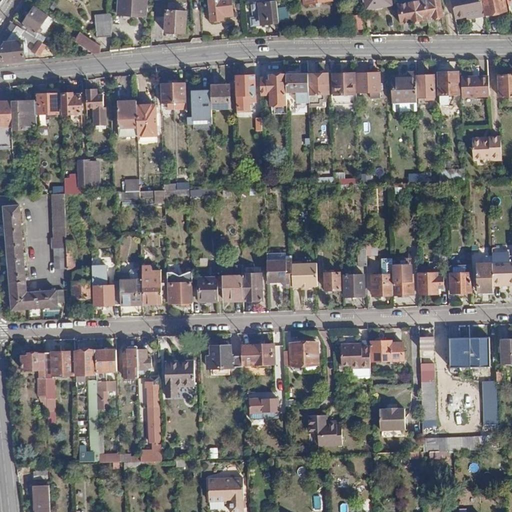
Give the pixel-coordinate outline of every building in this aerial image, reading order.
[(145,0),(117,0),(117,15),(144,17),(145,0)] [(208,0),(211,20),(223,19),(223,13),(232,12),(230,0),(208,0)] [(253,16),(250,16),(250,26),(261,26),(261,23),(278,22),(276,2),(261,3),(258,0),(255,1),(253,3),(253,16)] [(390,0),(366,0),(368,9),(392,4),(390,0)] [(410,0),(411,5),(398,7),(401,26),(428,21),(424,2),(423,0),(410,0)] [(438,0),(435,0),(424,2),(428,21),(441,19),(438,0)] [(451,0),(455,17),(478,13),(479,16),(484,14),(480,0),(451,0)] [(482,0),(486,14),(505,10),(503,0),(482,0)] [(166,2),(158,2),(157,16),(165,16),(165,32),(184,33),(186,11),(166,10),(166,2)] [(33,6),(18,28),(32,36),(46,15),(33,6)] [(288,7),(279,8),(281,20),(289,18),(288,7)] [(362,14),(350,16),(353,30),(365,28),(362,14)] [(110,18),(93,16),(92,35),(109,35),(110,18)] [(18,28),(10,22),(0,37),(0,39),(4,42),(1,46),(1,61),(23,60),(23,45),(18,45),(25,36),(38,45),(34,51),(40,55),(46,46),(32,36),(18,28)] [(99,46),(80,33),(74,40),(95,53),(99,46)] [(511,71),(499,72),(499,91),(511,91),(511,71)] [(458,73),(439,73),(440,91),(458,90),(458,73)] [(309,75),(309,89),(324,89),(329,89),(329,74),(309,75)] [(335,91),(332,91),(332,101),(358,100),(358,90),(356,90),(355,74),(334,75),(335,91)] [(357,74),(358,90),(358,92),(373,91),(373,97),(381,97),(381,74),(357,74)] [(309,75),(286,76),(286,89),(296,89),(296,100),(309,99),(309,89),(309,75)] [(433,75),(416,76),(417,91),(434,90),(433,75)] [(267,79),(260,79),(261,95),(270,95),(271,108),(273,108),(273,114),(287,114),(287,94),(285,94),(284,76),(270,76),(270,81),(267,81),(267,79)] [(407,79),(393,79),(393,102),(417,102),(417,91),(416,76),(407,76),(407,79)] [(488,76),(461,77),(462,97),(489,96),(488,76)] [(254,78),(238,78),(239,108),(247,108),(246,103),(255,103),(254,78)] [(211,86),(211,92),(212,116),(228,115),(227,86),(211,86)] [(73,87),(62,88),(63,109),(81,108),(81,92),(72,91),(73,87)] [(96,88),(85,88),(86,107),(94,107),(95,125),(106,124),(106,108),(103,107),(103,94),(97,95),(96,88)] [(174,88),(161,89),(162,107),(175,107),(174,88)] [(180,88),(174,88),(175,107),(186,106),(185,88),(180,88)] [(211,92),(194,93),(194,125),(212,125),(212,116),(211,92)] [(56,95),(38,95),(38,116),(57,115),(56,95)] [(0,99),(0,142),(12,143),(10,100),(0,99)] [(32,99),(12,100),(13,124),(33,124),(32,99)] [(136,101),(117,101),(118,125),(137,125),(136,106),(136,101)] [(154,105),(136,106),(137,125),(137,135),(156,135),(154,105)] [(261,113),(250,113),(250,127),(262,127),(261,113)] [(498,138),(488,138),(488,142),(471,142),(471,159),(499,159),(498,138)] [(89,166),(78,166),(78,186),(89,186),(89,166)] [(101,166),(89,166),(89,186),(101,187),(101,166)] [(345,179),(345,173),(336,173),(337,184),(356,184),(356,178),(345,179)] [(146,204),(165,204),(165,191),(140,192),(139,179),(125,180),(126,193),(121,193),(121,203),(146,202),(146,204)] [(188,182),(177,183),(177,198),(189,197),(188,182)] [(192,198),(204,196),(202,189),(191,191),(192,198)] [(64,193),(52,194),(52,205),(65,205),(64,193)] [(18,205),(2,207),(13,310),(58,306),(58,302),(64,302),(63,290),(27,293),(18,205)] [(65,215),(65,205),(52,205),(52,215),(65,215)] [(65,215),(52,215),(53,227),(65,226),(65,215)] [(65,237),(65,226),(53,227),(54,238),(65,237)] [(372,233),(367,233),(367,249),(367,254),(378,254),(378,242),(373,243),(372,233)] [(66,239),(65,237),(54,238),(51,238),(51,248),(54,248),(66,248),(66,239)] [(66,267),(66,248),(54,248),(54,268),(66,267)] [(446,250),(438,250),(439,263),(447,263),(446,250)] [(283,287),(293,286),(292,261),(292,257),(286,257),(286,260),(267,261),(267,282),(283,282),(283,287)] [(373,297),(393,296),(392,257),(382,257),(382,274),(373,274),(373,297)] [(410,257),(392,257),(393,296),(413,295),(413,273),(411,273),(410,257)] [(301,261),(292,261),(293,286),(293,287),(318,285),(317,263),(303,263),(301,261)] [(511,262),(492,263),(493,281),(508,280),(508,284),(511,283),(511,262)] [(493,281),(492,263),(477,263),(478,291),(493,291),(493,281)] [(121,304),(120,285),(107,286),(106,264),(92,265),(94,306),(121,304)] [(149,265),(142,266),(142,279),(143,304),(162,303),(161,278),(152,279),(152,268),(149,265)] [(81,268),(72,268),(72,297),(91,297),(90,275),(81,275),(81,268)] [(436,269),(419,269),(420,293),(437,293),(437,284),(442,283),(442,273),(436,273),(436,269)] [(242,273),(242,275),(243,298),(262,298),(261,272),(242,273)] [(470,272),(450,272),(450,292),(471,291),(470,272)] [(217,274),(198,274),(199,300),(218,299),(217,276),(217,274)] [(224,298),(243,298),(242,275),(224,276),(224,298)] [(364,275),(345,276),(345,297),(364,296),(364,275)] [(339,276),(325,276),(326,292),(339,291),(339,276)] [(121,304),(143,304),(142,279),(120,279),(120,285),(121,304)] [(190,279),(168,280),(169,299),(191,299),(190,279)] [(434,349),(434,336),(420,336),(421,350),(434,349)] [(490,336),(469,337),(470,365),(490,364),(490,336)] [(470,365),(469,337),(448,338),(449,366),(470,365)] [(361,342),(341,342),(342,363),(351,363),(351,366),(371,365),(371,357),(371,339),(361,339),(361,342)] [(393,339),(371,339),(371,357),(403,357),(403,341),(394,341),(393,339)] [(511,339),(501,340),(502,364),(511,363),(511,339)] [(317,343),(291,343),(291,352),(284,352),(285,365),(318,364),(317,343)] [(241,345),(242,357),(242,364),(274,363),(274,344),(241,345)] [(138,347),(137,351),(139,372),(143,372),(143,369),(152,368),(151,357),(147,358),(147,347),(138,347)] [(231,347),(212,347),(212,358),(208,358),(208,367),(242,366),(242,364),(242,357),(231,357),(231,347)] [(137,351),(124,351),(125,376),(139,376),(139,372),(137,351)] [(46,352),(22,352),(22,371),(38,370),(39,415),(47,414),(46,379),(46,363),(46,352)] [(73,353),(46,352),(46,363),(52,363),(52,375),(74,375),(73,353)] [(118,353),(97,354),(97,377),(98,399),(108,398),(107,386),(104,386),(103,375),(118,374),(118,353)] [(97,354),(76,354),(77,378),(97,377),(97,354)] [(194,359),(176,360),(176,365),(165,366),(165,395),(176,395),(176,385),(194,383),(194,359)] [(421,362),(421,370),(435,369),(435,361),(421,362)] [(435,369),(421,370),(422,418),(436,418),(435,369)] [(160,376),(151,376),(152,383),(148,384),(149,394),(160,394),(160,376)] [(56,379),(46,379),(47,414),(48,424),(57,423),(56,379)] [(496,385),(484,385),(487,437),(424,438),(424,452),(430,452),(440,451),(455,451),(499,449),(496,385)] [(278,397),(249,398),(250,413),(263,412),(264,418),(279,417),(278,397)] [(388,407),(380,408),(381,428),(406,428),(405,408),(399,407),(398,405),(388,405),(388,407)] [(325,414),(308,415),(309,432),(318,432),(317,445),(343,444),(342,425),(336,425),(336,423),(326,422),(325,414)] [(98,422),(90,422),(90,440),(98,440),(98,422)] [(210,459),(218,458),(217,448),(210,449),(210,459)] [(175,451),(162,451),(162,460),(175,459),(175,451)] [(440,451),(430,452),(431,460),(441,460),(440,451)] [(140,454),(101,454),(101,463),(140,463),(140,454)] [(47,470),(33,470),(33,478),(47,477),(47,470)] [(244,478),(210,480),(211,502),(232,500),(233,511),(240,511),(246,511),(244,478)] [(349,483),(334,484),(335,504),(350,503),(349,483)] [(50,511),(49,485),(33,484),(33,511),(50,511)]
